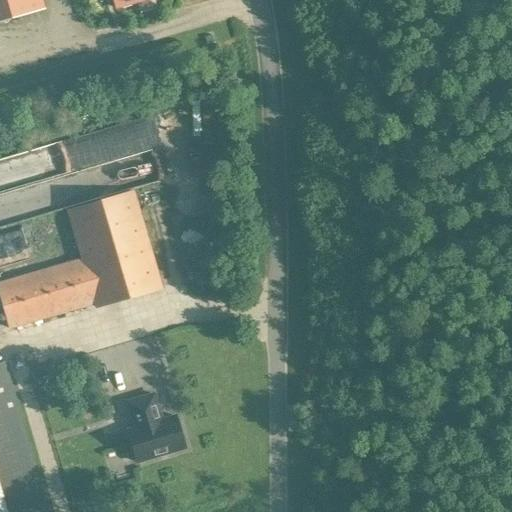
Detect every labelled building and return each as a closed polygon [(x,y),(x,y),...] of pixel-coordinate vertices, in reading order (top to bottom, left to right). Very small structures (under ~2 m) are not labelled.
[(0,0),(0,21),(43,9),(40,0),(0,0)] [(204,99),(169,103),(172,128),(207,124),(204,99)] [(66,264),(0,282),(0,298),(9,329),(94,304),(95,307),(161,288),(132,192),(51,216),(66,264)] [(0,511),(46,511),(3,363),(0,364),(0,511)] [(159,412),(153,394),(126,402),(134,428),(127,430),(136,462),(184,448),(175,416),(159,421),(157,413),(159,412)]
